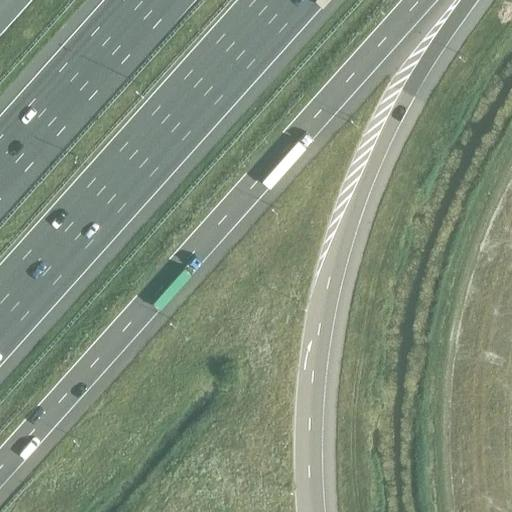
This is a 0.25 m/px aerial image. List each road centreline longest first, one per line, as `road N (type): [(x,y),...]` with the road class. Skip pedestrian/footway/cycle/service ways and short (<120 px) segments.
road 1 (motorway): [(0,465),(418,0)]
road 2 (motorway): [(311,511),(312,396),(326,284),(408,91),(470,0)]
road 3 (motorway): [(0,322),(288,0)]
road 4 (motorway): [(149,0),(0,167)]
